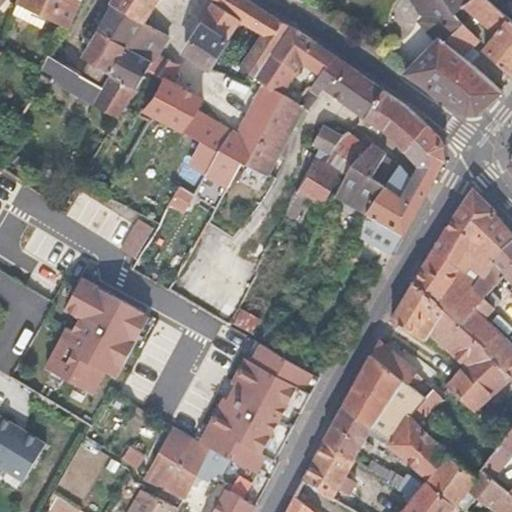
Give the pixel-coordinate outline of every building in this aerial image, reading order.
[(85,0),(21,0),(19,5),(70,32),(89,2),(85,0)] [(158,0),(112,0),(110,4),(142,24),(158,0)] [(246,1),(244,0),(211,0),(214,3),(213,5),(236,21),(262,38),(275,18),(246,1)] [(511,29),(471,0),(459,0),(454,9),(491,38),(481,55),(511,78),(511,29)] [(127,50),(142,24),(110,4),(100,33),(127,50)] [(227,39),(236,21),(213,5),(202,22),(227,39)] [(500,93),(469,66),(444,44),(455,28),(448,18),(444,15),(433,34),(439,40),(413,82),(453,108),(466,116),(470,115),(475,115),(500,93)] [(286,59),(301,35),(275,18),(262,38),(240,72),(267,89),(286,59)] [(226,47),(227,39),(202,22),(196,36),(192,47),(194,59),(219,71),(224,62),(226,47)] [(150,64),(166,38),(142,24),(127,50),(150,64)] [(474,43),(455,28),(444,44),(469,66),(475,58),(468,52),(474,43)] [(133,91),(150,64),(127,50),(100,33),(83,60),(109,77),(133,91)] [(301,69),(317,45),(301,35),(286,59),(301,69)] [(307,113),(314,99),(316,100),(322,92),(363,120),(384,92),(356,72),(317,45),(301,69),(293,82),(290,81),(281,97),(243,160),(269,174),(304,112),(307,113)] [(116,118),(133,91),(109,77),(102,89),(77,75),(79,72),(50,54),(38,72),(116,118)] [(167,82),(179,62),(170,58),(159,78),(163,79),(167,82)] [(190,114),(197,99),(167,82),(163,79),(142,115),(201,144),(189,166),(229,186),(243,160),(281,97),(267,89),(236,137),(190,114)] [(382,133),(406,109),(397,102),(384,92),(363,120),(382,133)] [(404,151),(426,127),(406,109),(382,133),(404,151)] [(416,168),(438,141),(426,127),(404,151),(416,168)] [(340,142),(323,130),(313,148),(320,152),(314,164),(319,163),(324,159),(340,142)] [(431,183),(443,161),(442,147),(438,141),(416,168),(431,183)] [(320,207),(338,174),(346,177),(357,156),(340,142),(324,159),(319,163),(314,164),(298,195),(320,207)] [(368,218),(385,188),(371,180),(383,158),(368,146),(357,156),(346,177),(334,200),(368,218)] [(385,188),(397,168),(383,158),(371,180),(385,188)] [(428,188),(431,183),(416,168),(409,182),(397,168),(385,188),(368,218),(402,236),(428,188)] [(469,274),(481,256),(496,267),(511,243),(511,239),(489,217),(472,189),(412,284),(440,311),(466,271),(469,274)] [(137,256),(154,225),(139,216),(122,247),(137,256)] [(378,274),(402,236),(368,218),(348,257),(378,274)] [(511,284),(511,243),(496,267),(498,269),(506,278),(511,284)] [(483,301),(506,278),(498,269),(478,296),(483,301)] [(119,376),(151,317),(148,315),(151,311),(84,277),(67,310),(82,317),(75,330),(70,327),(47,368),(96,393),(108,371),(119,376)] [(424,339),(441,312),(440,311),(412,284),(387,322),(421,346),(424,339)] [(511,348),(480,319),(486,312),(487,305),(483,301),(461,322),(458,328),(491,361),(511,382),(511,348)] [(511,384),(511,382),(491,361),(458,328),(441,312),(424,339),(462,368),(441,395),(471,416),(511,384)] [(426,432),(435,417),(432,414),(436,408),(435,404),(432,401),(413,388),(398,410),(382,400),(388,391),(394,394),(403,380),(387,366),(397,350),(381,337),(370,356),(349,396),(343,407),(426,460),(432,451),(438,442),(426,432)] [(226,397),(211,427),(203,442),(211,446),(232,458),(265,476),(267,477),(319,378),(262,344),(253,361),(247,358),(234,383),(238,385),(231,399),(226,397)] [(470,477),(432,451),(426,460),(343,407),(326,441),(324,444),(341,457),(349,444),(362,452),(368,442),(377,452),(428,486),(456,504),(462,493),(484,511),(487,511),(490,510),(492,511),(511,511),(511,500),(477,471),(470,477)] [(0,464),(27,480),(48,443),(27,431),(25,433),(16,428),(17,424),(1,415),(0,417),(0,464)] [(222,477),(232,458),(211,446),(203,442),(178,428),(151,479),(185,497),(196,478),(209,485),(212,479),(216,481),(219,476),(222,477)] [(511,432),(493,454),(506,466),(511,460),(511,432)] [(97,455),(101,448),(85,439),(81,446),(97,455)] [(136,466),(146,449),(136,443),(127,461),(136,466)] [(332,499),(354,466),(341,457),(324,444),(306,480),(324,492),(332,499)] [(394,485),(370,470),(367,475),(391,490),(394,485)] [(246,498),(252,486),(239,479),(232,492),(246,498)] [(450,511),(456,504),(428,486),(424,491),(406,481),(403,485),(396,482),(394,485),(391,490),(397,495),(396,498),(409,507),(405,511),(450,511)] [(254,511),(257,508),(244,501),(246,498),(232,492),(227,489),(214,511),(177,511),(178,511),(141,491),(129,511),(254,511)] [(78,511),(74,509),(53,496),(44,511),(78,511)]
